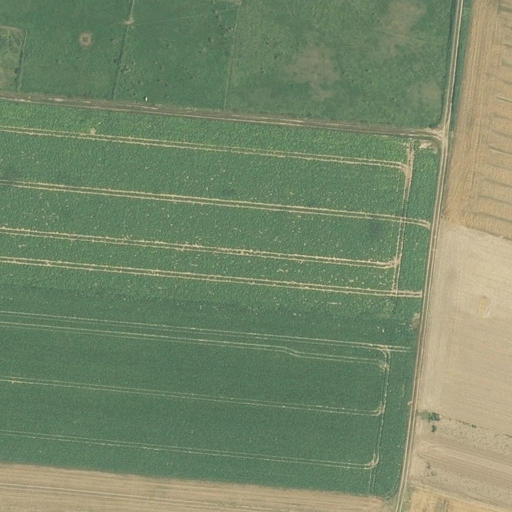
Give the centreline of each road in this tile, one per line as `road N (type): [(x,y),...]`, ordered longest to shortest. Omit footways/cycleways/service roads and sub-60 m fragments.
road 1 (track): [(444,132),(0,92)]
road 2 (track): [(444,132),(399,511)]
road 3 (track): [(460,0),(444,132)]
